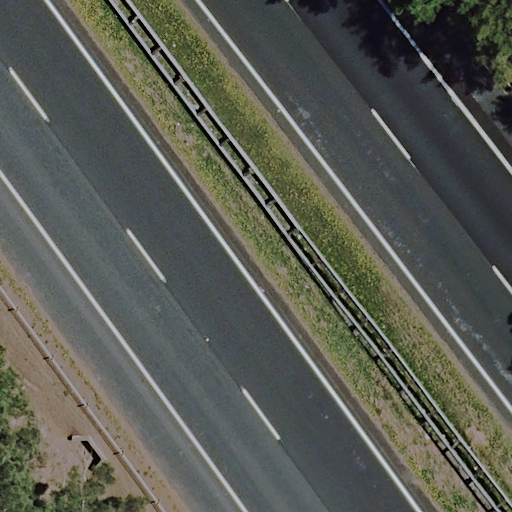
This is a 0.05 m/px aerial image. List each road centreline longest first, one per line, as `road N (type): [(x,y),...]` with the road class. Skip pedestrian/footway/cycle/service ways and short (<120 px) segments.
road 1 (motorway): [(321,511),(0,70)]
road 2 (motorway): [(299,0),(511,281)]
